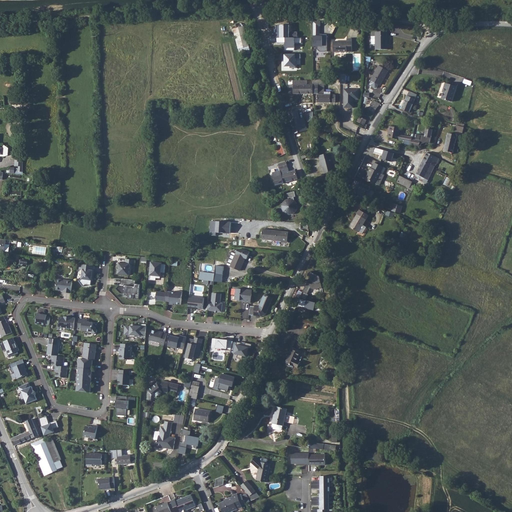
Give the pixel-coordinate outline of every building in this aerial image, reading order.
[(289,37),(289,24),(276,24),(276,42),(284,42),(284,48),(294,48),(294,43),(301,43),(301,37),(289,37)] [(244,26),(233,29),(240,56),(251,54),(244,26)] [(373,50),(385,50),(385,32),(369,33),(369,37),(373,37),(373,50)] [(326,50),(326,34),(313,34),(313,47),(317,47),(317,50),(326,50)] [(330,53),(349,52),(349,39),(344,39),(344,42),(330,42),(330,53)] [(298,54),(284,54),(284,62),(282,62),(282,69),(298,69),(298,54)] [(382,78),(389,68),(380,62),(371,76),(371,77),(369,80),(370,81),(374,84),(376,84),(378,81),(381,77),(382,78)] [(287,96),(311,95),(310,87),(304,87),(304,83),(291,83),(291,87),(286,87),(287,96)] [(442,98),(452,102),(457,88),(446,84),(445,88),(446,89),(442,98)] [(356,89),(342,89),(343,108),(352,107),(352,99),(357,98),(356,89)] [(316,104),(329,104),(329,96),(316,96),(316,104)] [(406,96),(400,110),(408,113),(414,99),(406,96)] [(367,107),(373,111),(379,103),(379,102),(373,98),(367,107)] [(288,115),(293,136),(306,132),(303,120),(298,121),(296,113),(288,115)] [(398,139),(399,137),(400,133),(398,132),(399,128),(389,126),(388,131),(389,131),(388,136),(398,139)] [(411,140),(410,141),(410,143),(410,144),(418,145),(419,144),(425,140),(430,141),(432,127),(425,126),(424,134),(416,132),(415,137),(412,137),(411,137),(411,138),(411,140)] [(288,154),(279,130),(271,132),(276,147),(275,147),(279,157),(288,154)] [(451,152),(455,136),(447,134),(444,150),(451,152)] [(3,155),(0,154),(0,155),(5,156),(8,155),(8,148),(4,145),(3,148),(3,155)] [(394,153),(375,148),(374,152),(382,154),(381,159),(391,162),(394,153)] [(269,155),(266,155),(265,150),(259,151),(264,180),(269,179),(274,170),(272,171),(269,155)] [(430,153),(427,151),(422,160),(429,164),(433,166),(434,164),(435,165),(439,157),(430,153)] [(23,175),(23,159),(15,158),(15,166),(19,166),(19,168),(10,168),(10,173),(23,175)] [(328,159),(317,161),(320,170),(323,179),(333,177),(328,159)] [(427,179),(429,174),(432,168),(428,166),(429,164),(422,160),(415,173),(424,177),(427,179)] [(293,161),(286,162),(287,163),(279,164),(281,170),(275,172),(274,170),(269,179),(271,179),(275,191),(281,190),(280,184),(298,179),(293,161)] [(370,174),(366,180),(370,182),(372,182),(375,183),(383,167),(375,163),(372,169),(371,168),(368,173),(370,174)] [(399,175),(396,181),(402,183),(405,177),(399,175)] [(402,183),(406,185),(410,180),(405,177),(402,183)] [(366,197),(371,187),(361,182),(356,191),(366,197)] [(291,198),(291,200),(289,200),(287,200),(285,202),(283,204),(282,206),(282,209),(283,212),(286,214),(288,215),(291,215),(294,214),(296,212),(297,209),(297,206),(297,204),(295,201),(294,198),(296,197),(294,192),(287,194),(288,198),(291,198)] [(403,205),(394,202),(392,209),(400,212),(403,205)] [(359,231),(363,225),(369,215),(360,209),(350,226),(359,231)] [(230,233),(230,222),(209,221),(208,235),(215,236),(216,232),(230,233)] [(290,241),(290,232),(264,230),(263,240),(290,241)] [(230,267),(240,271),(245,258),(247,259),(250,252),(245,250),(238,249),(236,254),(230,266),(230,267)] [(230,266),(236,254),(232,253),(227,264),(230,266)] [(135,264),(135,260),(125,259),(125,263),(119,262),(118,274),(129,275),(130,264),(135,264)] [(151,262),(150,279),(155,280),(156,278),(160,278),(161,272),(164,273),(165,265),(161,264),(162,263),(151,262)] [(90,265),(81,264),(80,269),(83,270),(82,279),(79,281),(83,287),(86,285),(91,285),(91,280),(93,271),(89,270),(90,265)] [(215,274),(214,281),(222,282),(224,266),(216,265),(215,274)] [(214,281),(215,274),(200,272),(199,279),(204,280),(209,281),(210,281),(214,281)] [(308,280),(303,292),(307,294),(310,288),(314,290),(322,288),(319,276),(313,273),(309,281),(308,280)] [(136,280),(121,278),(121,284),(116,289),(120,293),(134,295),(134,298),(139,299),(141,284),(135,284),(136,280)] [(57,279),(56,290),(64,291),(63,292),(71,293),(73,281),(57,279)] [(252,290),(236,288),(235,300),(246,301),(245,302),(251,303),(252,290)] [(176,293),(167,292),(167,293),(157,292),(156,300),(170,302),(169,305),(174,305),(174,304),(181,305),(182,291),(176,291),(176,293)] [(208,301),(207,310),(222,312),(223,303),(220,303),(221,294),(212,293),(211,302),(208,301)] [(250,306),(249,315),(261,316),(266,314),(273,298),(264,295),(259,307),(250,306)] [(204,298),(188,296),(188,308),(196,309),(196,308),(203,309),(204,298)] [(322,304),(299,299),(297,306),(314,310),(315,308),(317,308),(316,311),(321,312),(322,304)] [(49,325),(50,317),(47,316),(47,315),(41,314),(40,313),(37,313),(36,324),(44,325),(44,324),(49,325)] [(5,320),(4,316),(0,317),(0,331),(2,337),(12,332),(9,325),(8,325),(7,323),(6,319),(5,320)] [(64,318),(59,317),(58,327),(65,328),(70,329),(70,328),(74,328),(75,318),(71,318),(71,317),(67,317),(66,318),(64,318)] [(97,330),(94,326),(92,326),(93,322),(87,322),(88,319),(83,319),(79,319),(78,328),(82,328),(82,331),(85,331),(91,332),(94,335),(97,332),(97,330)] [(146,338),(146,324),(142,324),(141,325),(135,325),(135,326),(133,326),(133,325),(131,325),(130,326),(125,326),(124,335),(130,335),(130,336),(135,337),(135,335),(141,336),(141,337),(146,338)] [(164,346),(167,334),(163,333),(163,332),(158,331),(157,332),(155,331),(152,330),(149,340),(160,343),(160,345),(164,346)] [(171,336),(168,345),(183,349),(186,337),(180,336),(180,338),(171,336)] [(190,338),(186,357),(193,359),(194,357),(198,358),(203,339),(195,337),(195,340),(190,338)] [(13,338),(0,343),(3,351),(7,349),(10,357),(18,353),(17,351),(19,350),(17,344),(16,345),(13,338)] [(60,340),(48,338),(48,342),(49,343),(48,347),(47,355),(49,355),(58,356),(60,340)] [(228,340),(213,339),(212,348),(222,349),(222,350),(227,350),(226,353),(230,353),(231,350),(233,342),(228,340)] [(242,343),(237,342),(234,353),(238,354),(237,357),(242,359),(243,356),(247,357),(249,350),(248,350),(249,348),(251,348),(252,344),(246,343),(245,344),(242,343)] [(94,360),(96,344),(85,343),(83,359),(93,360),(94,360)] [(131,344),(121,344),(120,348),(119,352),(120,352),(120,359),(130,360),(131,344)] [(286,363),(298,367),(300,362),(298,360),(301,353),(292,349),(286,363)] [(58,356),(49,355),(48,359),(53,359),(52,365),(53,365),(52,369),(57,370),(56,377),(67,378),(68,367),(63,366),(64,357),(58,356)] [(92,364),(93,360),(83,359),(79,358),(77,368),(78,368),(77,381),(76,381),(75,391),(89,392),(89,388),(88,387),(88,382),(87,382),(88,381),(89,380),(90,380),(91,380),(92,372),(89,372),(91,364),(92,364)] [(24,363),(13,368),(17,379),(28,375),(25,368),(26,367),(24,363)] [(129,371),(120,370),(119,374),(118,374),(118,378),(119,378),(119,385),(129,385),(130,375),(129,375),(129,371)] [(235,377),(222,373),(218,389),(228,392),(229,386),(233,387),(235,377)] [(173,383),(168,382),(163,381),(163,382),(157,382),(157,383),(153,386),(153,388),(152,388),(151,388),(148,390),(147,409),(155,409),(156,397),(162,392),(168,393),(168,390),(177,392),(177,391),(179,392),(181,386),(179,385),(173,383)] [(193,381),(189,397),(197,399),(199,387),(200,382),(193,381)] [(29,383),(19,387),(20,391),(22,391),(27,404),(37,399),(35,394),(36,394),(34,391),(32,386),(30,387),(29,383)] [(127,397),(116,396),(116,400),(117,400),(117,403),(117,404),(117,406),(117,415),(126,416),(127,409),(128,409),(129,401),(127,401),(127,397)] [(286,415),(287,409),(276,406),(272,424),(273,424),(283,426),(284,422),(293,423),(295,417),(286,415)] [(194,420),(208,423),(210,411),(196,409),(194,420)] [(184,417),(175,415),(174,422),(183,423),(184,417)] [(39,419),(45,435),(54,432),(53,429),(59,427),(57,421),(51,423),(51,424),(49,425),(47,416),(39,419)] [(30,431),(11,439),(14,446),(39,435),(32,419),(26,421),(30,431)] [(161,449),(163,448),(173,450),(176,438),(170,437),(172,423),(165,421),(164,428),(161,427),(160,432),(160,435),(159,436),(158,441),(157,441),(156,446),(157,448),(161,449)] [(86,426),(84,436),(95,438),(98,426),(93,425),(93,427),(86,426)] [(191,431),(183,429),(182,435),(185,436),(184,443),(179,442),(177,453),(184,454),(186,444),(197,446),(199,437),(190,435),(191,431)] [(32,443),(45,476),(57,470),(57,469),(63,467),(60,460),(61,459),(53,439),(46,442),(44,439),(32,443)] [(336,446),(311,443),(311,448),(336,451),(336,446)] [(117,457),(123,457),(122,449),(110,451),(110,453),(111,453),(112,458),(117,457)] [(87,453),(87,466),(92,466),(92,465),(102,465),(102,460),(105,460),(105,455),(104,455),(99,453),(87,453)] [(309,453),(291,453),(291,464),(305,464),(309,464),(309,455),(309,453)] [(325,454),(309,455),(309,464),(309,465),(326,465),(325,454)] [(123,457),(117,457),(118,464),(135,463),(136,455),(131,456),(131,455),(123,457)] [(256,480),(267,482),(271,464),(267,463),(260,462),(255,457),(251,462),(259,469),(256,480)] [(224,476),(216,479),(215,487),(223,484),(224,476)] [(330,476),(321,476),(321,481),(321,482),(318,482),(318,481),(311,481),(312,489),(318,489),(318,487),(321,487),(321,489),(321,493),(320,493),(320,497),(320,499),(319,499),(319,497),(312,497),(312,505),(319,505),(319,504),(320,504),(320,505),(320,509),(312,509),(311,511),(328,511),(329,509),(329,493),(330,493),(330,476)] [(114,478),(99,479),(100,489),(111,488),(111,487),(115,487),(114,478)] [(241,485),(250,496),(255,491),(247,481),(241,485)] [(260,497),(255,491),(250,496),(250,501),(260,497)] [(227,499),(227,500),(225,501),(224,501),(219,503),(222,511),(232,511),(233,511),(242,507),(242,506),(238,496),(237,494),(232,496),(232,497),(227,499)] [(241,495),(238,496),(242,506),(245,504),(245,503),(250,501),(246,494),(242,496),(241,495)] [(175,510),(175,511),(188,511),(188,509),(196,506),(191,495),(176,501),(175,499),(171,501),(172,502),(175,510)] [(171,511),(168,504),(167,502),(160,505),(160,506),(154,509),(155,511),(171,511)]
